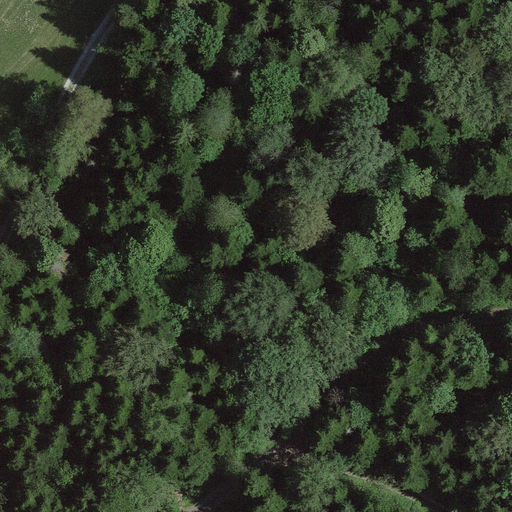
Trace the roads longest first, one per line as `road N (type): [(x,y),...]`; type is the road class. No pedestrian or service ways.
road 1 (track): [(127,0),(54,116),(0,246)]
road 2 (track): [(272,443),(414,492),(447,511)]
